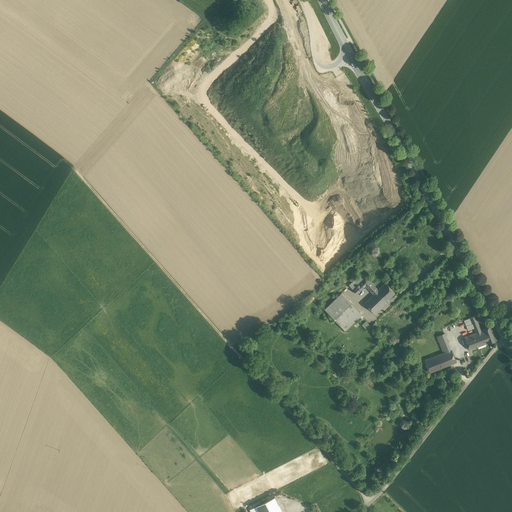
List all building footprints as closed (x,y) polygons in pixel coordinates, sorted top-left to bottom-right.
[(378,291),(366,277),(353,290),(357,294),(366,286),(373,294),(372,294),(373,296),(365,303),(376,314),(382,308),(377,304),(383,298),(377,292),(378,291)] [(395,293),(386,284),(378,291),(377,292),(383,298),(377,304),(382,308),(384,306),(382,305),(395,293)] [(353,305),(341,293),(324,309),(336,321),(353,305)] [(353,305),(336,321),(345,331),(362,314),(353,305)] [(476,333),(465,338),(470,350),(485,344),(480,332),(482,331),(476,316),(464,321),(467,327),(472,324),(476,333)] [(366,320),(362,325),(367,330),(371,326),(366,320)] [(489,326),(484,328),(485,330),(482,331),(480,332),(485,344),(490,343),(495,341),(489,326)] [(456,362),(444,333),(437,336),(443,353),(424,360),(429,372),(456,362)] [(369,379),(365,385),(371,389),(375,383),(369,379)] [(281,511),(274,497),(250,509),(251,511),(281,511)]
